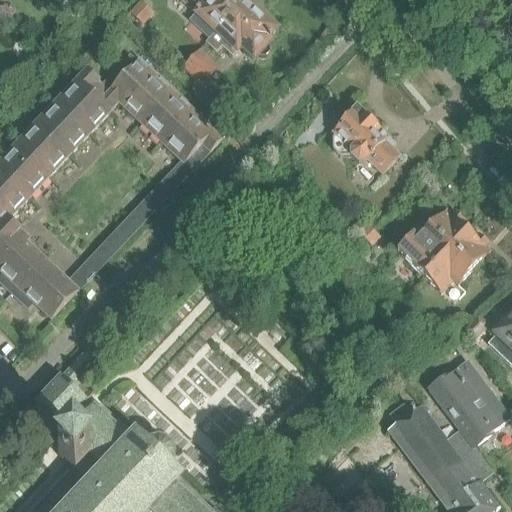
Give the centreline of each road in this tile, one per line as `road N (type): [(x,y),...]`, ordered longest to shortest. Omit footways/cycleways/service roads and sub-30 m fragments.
road 1 (residential): [(0,406),(384,3)]
road 2 (residential): [(384,3),(511,148)]
